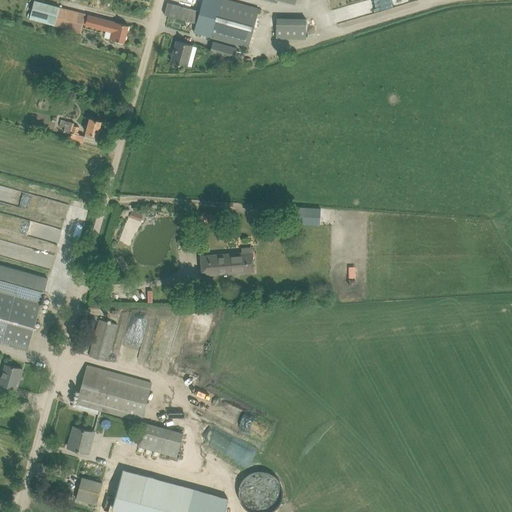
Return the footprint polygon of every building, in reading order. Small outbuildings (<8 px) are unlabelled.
[(202,0),(194,32),(204,35),(248,47),(259,9),(226,0),(202,0)] [(169,1),(166,13),(169,14),(196,21),(199,10),(172,2),(169,1)] [(37,2),(32,19),(56,26),(81,32),(82,27),(83,24),(58,18),(61,8),(37,2)] [(87,15),(85,26),(103,30),(112,32),(110,39),(114,40),(124,43),(128,25),(115,22),(105,20),(87,15)] [(274,17),(274,38),(304,38),(304,24),(307,24),(307,17),(274,17)] [(171,62),(180,64),(187,66),(187,65),(185,64),(189,49),(191,50),(193,45),(176,40),(171,62)] [(210,53),(219,56),(234,60),(237,48),(213,42),(210,53)] [(86,132),(88,133),(98,135),(101,121),(89,118),(86,132)] [(65,127),(64,131),(64,132),(71,134),(74,125),(74,123),(62,119),(60,125),(65,127)] [(71,134),(70,138),(83,142),(85,136),(77,133),(79,126),(74,125),(71,134)] [(0,185),(0,227),(16,231),(19,228),(32,232),(27,226),(29,225),(30,219),(24,218),(27,209),(3,203),(0,200),(0,194),(2,197),(3,197),(7,202),(11,198),(16,199),(15,201),(23,203),(25,196),(28,199),(30,193),(0,185)] [(294,206),(293,223),(318,225),(319,208),(294,206)] [(202,214),(202,222),(213,222),(213,214),(202,214)] [(212,255),(202,256),(203,275),(213,274),(247,271),(254,271),(254,264),(253,247),(241,247),(241,253),(212,255)] [(48,279),(0,264),(0,341),(28,350),(48,279)] [(100,319),(89,356),(99,359),(107,361),(117,324),(100,319)] [(0,395),(1,392),(0,391),(0,385),(1,384),(15,388),(18,376),(20,377),(22,369),(6,364),(2,378),(0,377),(0,395)] [(76,403),(86,406),(141,421),(152,382),(87,365),(76,403)] [(217,403),(211,415),(269,445),(276,433),(217,403)] [(144,421),(138,446),(176,456),(183,433),(144,421)] [(68,447),(78,450),(89,453),(92,440),(89,439),(91,431),(77,427),(73,441),(70,440),(68,447)] [(123,469),(112,508),(128,511),(224,511),(228,498),(123,469)] [(76,498),(97,504),(102,483),(95,481),(93,487),(80,484),(76,498)]
